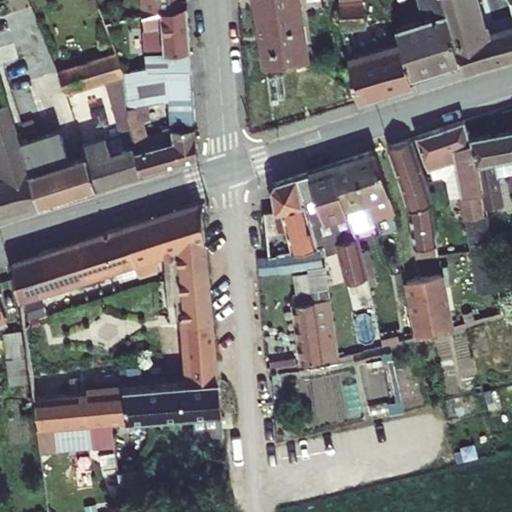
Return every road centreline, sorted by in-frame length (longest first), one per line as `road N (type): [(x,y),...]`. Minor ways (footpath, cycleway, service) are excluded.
road 1 (residential): [(226,170),(255,511)]
road 2 (tertiary): [(511,80),(226,170)]
road 3 (tertiary): [(226,170),(0,243)]
road 4 (residential): [(214,0),(226,170)]
